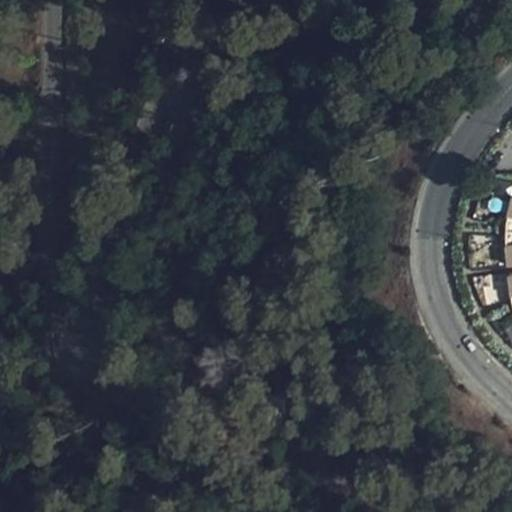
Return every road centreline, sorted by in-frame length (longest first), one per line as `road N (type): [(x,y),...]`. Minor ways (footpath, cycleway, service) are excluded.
road 1 (unclassified): [(426,511),(311,456),(224,374),(197,331),(173,222),(198,108),(188,94),(160,106),(149,125),(111,269),(105,341),(89,348),(73,342),(51,201),(54,0)]
road 2 (unclassified): [(511,86),(487,108),(438,185),(431,253),(441,308),(511,398)]
